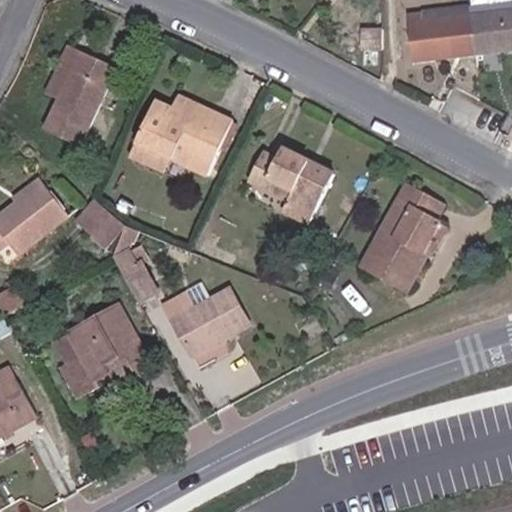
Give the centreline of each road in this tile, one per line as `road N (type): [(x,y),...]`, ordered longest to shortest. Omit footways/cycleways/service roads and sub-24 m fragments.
road 1 (secondary): [(127,511),(325,408),(511,344)]
road 2 (residential): [(158,0),(511,175)]
